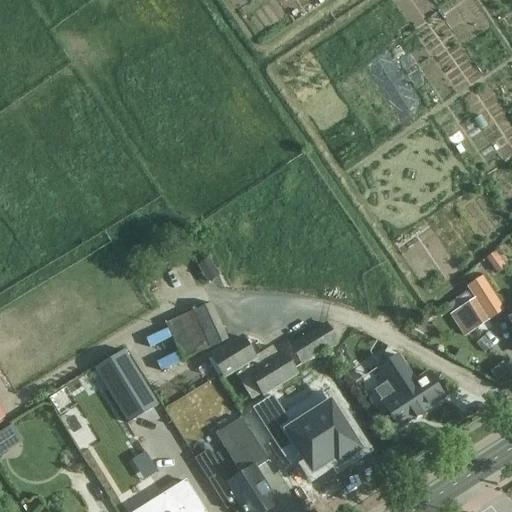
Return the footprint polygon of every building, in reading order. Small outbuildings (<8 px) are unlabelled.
[(496,252),(486,260),(497,275),(507,268),(496,252)] [(220,276),(210,259),(198,266),(207,283),(220,276)] [(488,321),(499,315),(480,285),(470,291),(475,299),(474,299),(488,321)] [(475,330),(488,321),(474,299),(461,308),(475,330)] [(211,303),(166,324),(183,360),(208,349),(227,340),(220,323),(212,306),(211,303)] [(304,364),(336,343),(324,325),(292,347),(304,364)] [(483,337),(475,344),(484,354),(492,347),(483,337)] [(212,358),(214,361),(225,378),(235,372),(252,400),(262,394),(262,395),(296,374),(285,356),(279,359),(273,350),(256,360),(243,339),(212,358)] [(125,351),(94,370),(128,425),(159,406),(125,351)] [(378,367),(388,382),(374,391),(383,403),(382,404),(399,429),(444,399),(428,373),(416,381),(399,354),(378,367)] [(504,367),(496,377),(501,381),(509,371),(504,367)] [(95,492),(123,476),(73,384),(45,400),(95,492)] [(288,418),(271,428),(289,457),(300,450),(316,478),(341,463),(345,470),(365,458),(336,409),(297,431),(288,418)] [(228,485),(242,509),(244,511),(264,511),(262,509),(275,502),(255,470),(268,462),(257,445),(241,420),(216,436),(241,477),(228,485)] [(0,427),(0,455),(21,441),(7,423),(0,427)] [(205,511),(186,481),(135,511),(205,511)] [(236,505),(221,481),(212,487),(227,510),(236,505)]
